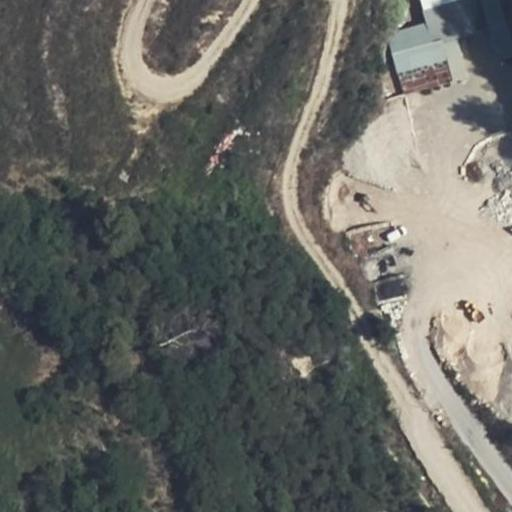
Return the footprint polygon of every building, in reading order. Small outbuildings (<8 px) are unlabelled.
[(464,0),(460,0),(426,10),(428,19),(467,9),(464,0)] [(461,35),(474,31),(467,9),(428,19),(431,28),(434,42),(443,40),(453,37),(461,35)] [(424,64),(399,71),(405,94),(455,81),(454,79),(443,40),(434,42),(431,28),(416,32),(420,45),(421,45),(422,48),(420,49),(424,64)] [(461,35),(453,37),(455,43),(462,41),(461,35)] [(455,43),(453,37),(443,40),(454,79),(464,76),(455,43)]
